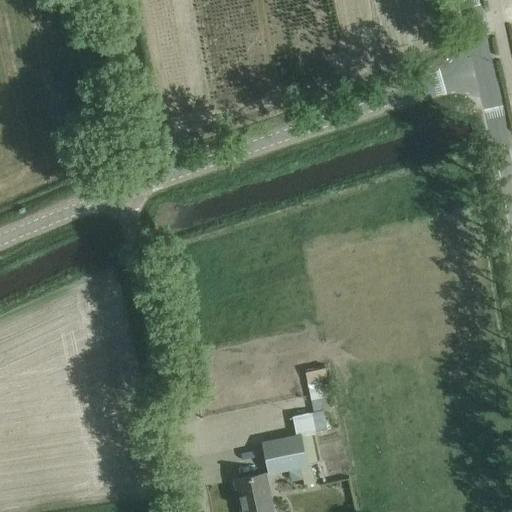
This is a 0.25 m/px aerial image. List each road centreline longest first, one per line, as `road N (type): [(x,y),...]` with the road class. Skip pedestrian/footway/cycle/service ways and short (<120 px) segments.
road 1 (unclassified): [(126,191),(484,67)]
road 2 (unclassified): [(193,511),(126,191)]
road 3 (tertiary): [(511,211),(484,67)]
road 4 (unclassified): [(0,241),(126,191)]
